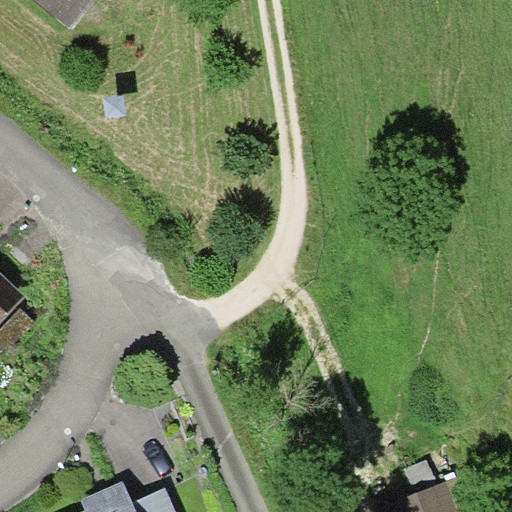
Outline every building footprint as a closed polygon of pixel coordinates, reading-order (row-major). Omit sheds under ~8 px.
[(34,0),(70,29),(93,0),(34,0)] [(0,322),(26,294),(0,269),(0,322)] [(404,469),(412,494),(438,485),(429,460),(404,469)] [(86,509),(79,511),(137,511),(133,501),(124,481),(82,500),(86,509)] [(412,494),(384,504),(386,511),(454,511),(444,483),(438,485),(412,494)] [(133,501),(137,511),(177,511),(166,487),(133,501)]
